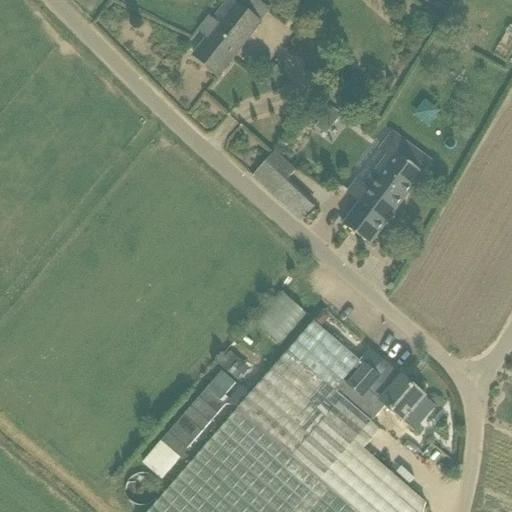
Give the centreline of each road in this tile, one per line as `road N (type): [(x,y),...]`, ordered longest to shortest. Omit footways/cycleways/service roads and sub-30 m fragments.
road 1 (unclassified): [(475,388),(157,107),(54,0)]
road 2 (unclassified): [(458,511),(475,388)]
